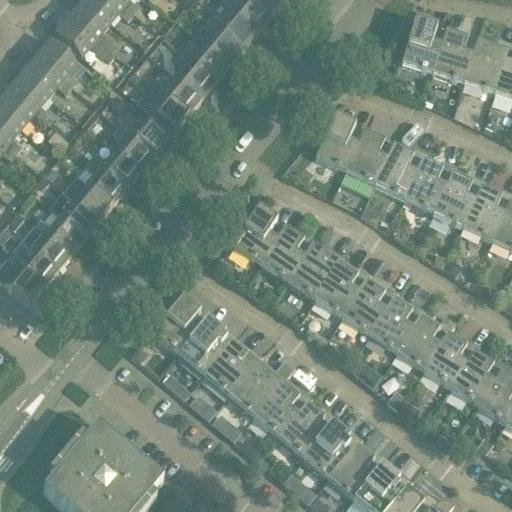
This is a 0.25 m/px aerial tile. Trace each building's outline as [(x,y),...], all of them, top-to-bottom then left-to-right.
[(132,20),(108,0),(88,0),(83,7),(109,29),(118,19),(127,27),(132,20)] [(133,0),(108,0),(132,20),(138,13),(129,6),(133,0)] [(256,39),(270,23),(242,0),(227,0),(220,9),(256,39)] [(285,5),(278,0),(242,0),(270,23),(285,5)] [(109,29),(83,7),(69,23),(105,53),(110,46),(101,39),(109,29)] [(242,56),(256,39),(220,9),(206,26),(242,56)] [(105,53),(69,23),(54,41),(81,63),(90,52),(99,60),(105,53)] [(242,56),(206,26),(201,32),(210,40),(202,50),(229,72),(242,56)] [(432,80),(446,37),(415,27),(401,70),(432,80)] [(463,90),(477,47),(446,37),(432,80),(463,90)] [(498,45),(495,53),(477,47),(463,90),(494,100),(508,57),(510,49),(498,45)] [(76,69),(49,46),(35,64),(71,94),(76,87),(67,79),(76,69)] [(229,72),(202,50),(193,60),(184,52),(178,59),(214,89),(229,72)] [(511,105),(511,58),(508,57),(494,100),(511,105)] [(214,89),(178,59),(173,66),(182,73),(174,83),(201,106),(214,89)] [(71,94),(35,64),(21,81),(47,103),(56,93),(65,101),(71,94)] [(47,103),(21,81),(8,97),(44,127),(49,120),(39,113),(47,103)] [(201,106),(174,83),(166,93),(157,85),(151,92),(187,122),(201,106)] [(187,122),(151,92),(136,110),(172,140),(187,122)] [(44,127),(8,97),(0,105),(0,119),(20,136),(28,126),(38,134),(44,127)] [(20,136),(0,119),(0,146),(16,160),(21,154),(12,146),(20,136)] [(168,145),(141,123),(132,133),(123,126),(117,132),(154,162),(168,145)] [(345,178),(364,137),(334,123),(315,164),(345,178)] [(154,162),(117,132),(111,139),(121,147),(112,157),(139,180),(154,162)] [(345,178),(339,190),(369,204),(375,192),(394,152),(364,137),(345,178)] [(16,160),(0,146),(0,159),(1,159),(10,167),(16,160)] [(404,206),(423,166),(426,159),(414,154),(411,160),(394,152),(375,192),(404,206)] [(139,180),(112,157),(104,167),(95,159),(89,166),(125,196),(139,180)] [(125,196),(89,166),(84,172),(93,180),(85,190),(112,212),(125,196)] [(433,220),(452,180),(455,173),(443,167),(440,174),(423,166),(404,206),(433,220)] [(462,234),(482,194),(485,187),(472,182),(470,188),(452,180),(433,220),(462,234)] [(112,212),(85,190),(75,182),(62,199),(98,229),(112,212)] [(492,248),(511,207),(511,205),(511,200),(502,196),(499,202),(482,194),(462,234),(492,248)] [(98,229),(62,199),(48,215),(84,245),(98,229)] [(511,257),(511,207),(492,248),(511,257)] [(84,245),(48,215),(57,223),(49,233),(40,225),(34,232),(70,262),(84,245)] [(260,271),(285,233),(257,215),(232,253),(260,271)] [(70,262),(34,232),(20,248),(56,278),(70,262)] [(287,289),(312,251),(285,233),(260,271),(287,289)] [(56,278),(20,248),(6,265),(42,295),(56,278)] [(315,307),(343,264),(332,256),(328,262),(312,251),(287,289),(315,307)] [(342,325),(367,287),(370,281),(359,274),(355,280),(340,269),(343,264),(315,307),(342,325)] [(42,295),(6,265),(0,272),(0,289),(28,313),(42,295)] [(369,343),(398,299),(386,292),(382,297),(367,287),(342,325),(369,343)] [(396,361),(421,323),(425,317),(414,310),(410,315),(394,305),(398,299),(369,343),(396,361)] [(178,361),(207,326),(182,305),(153,340),(178,361)] [(423,378),(448,341),(459,324),(448,317),(437,333),(421,323),(396,361),(423,378)] [(203,382),(232,347),(207,326),(178,361),(203,382)] [(450,396),(475,359),(479,353),(468,345),(464,351),(448,341),(423,378),(450,396)] [(228,403),(257,368),(258,368),(262,363),(252,354),(247,360),(232,347),(203,382),(228,403)] [(478,414),(502,376),(506,371),(495,363),(491,369),(475,359),(450,396),(478,414)] [(253,424),(282,389),(294,375),(284,366),(272,380),(258,368),(257,368),(228,403),(253,424)] [(505,432),(511,420),(511,382),(502,376),(478,414),(505,432)] [(279,445),(308,410),(312,405),(301,396),(297,401),(282,389),(253,424),(279,445)] [(181,391),(175,399),(183,405),(189,398),(181,391)] [(396,397),(386,408),(396,416),(405,404),(396,397)] [(208,410),(199,420),(207,427),(216,417),(208,410)] [(303,465),(332,431),(337,426),(326,417),(322,422),(308,410),(279,445),(303,465)] [(233,431),(224,441),(232,448),(241,438),(233,431)] [(328,486),(357,452),(362,446),(351,438),(347,443),(332,431),(303,465),(328,486)] [(58,511),(141,511),(162,487),(97,432),(42,498),(58,511)] [(353,507),(382,472),(386,467),(376,459),(372,464),(357,452),(328,486),(353,507)] [(359,511),(391,511),(407,493),(411,488),(401,479),(396,484),(382,472),(353,507),(359,511)] [(433,511),(437,508),(427,499),(422,505),(407,493),(391,511),(433,511)] [(314,502),(307,510),(308,511),(317,511),(321,508),(314,502)]
